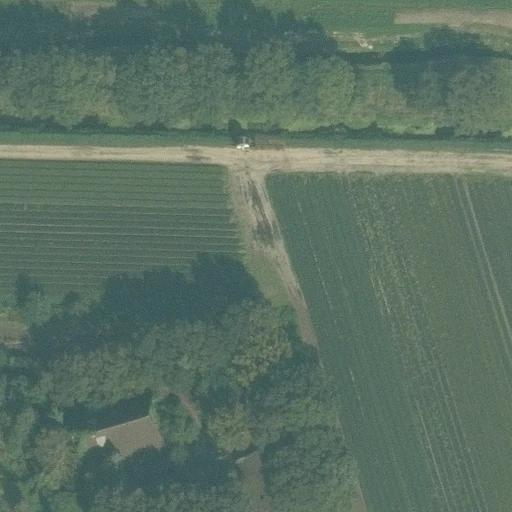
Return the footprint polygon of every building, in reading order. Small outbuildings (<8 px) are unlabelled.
[(206,406),(217,442),(291,418),(281,382),(206,406)] [(68,428),(83,477),(110,469),(111,474),(169,457),(154,406),(127,414),(124,406),(89,417),(90,422),(68,428)] [(253,434),(237,438),(241,453),(257,449),(253,434)] [(237,465),(251,511),(295,511),(278,453),(237,465)] [(160,482),(168,511),(210,511),(197,470),(160,482)] [(114,499),(117,511),(156,511),(151,490),(114,499)]
